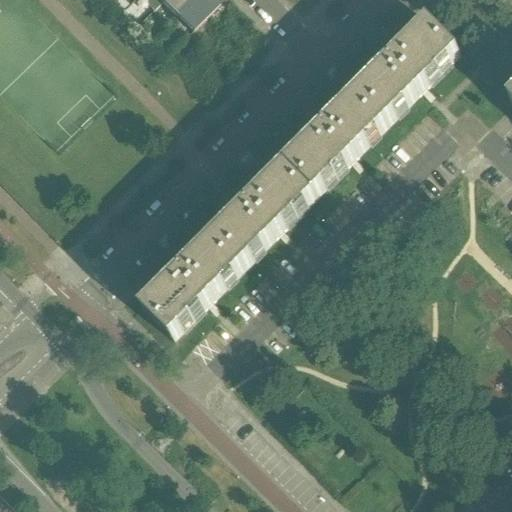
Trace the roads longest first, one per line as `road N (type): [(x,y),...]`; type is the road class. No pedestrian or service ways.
road 1 (residential): [(178,403),(75,304),(319,55)]
road 2 (residential): [(511,173),(465,128),(178,403)]
road 3 (tertiary): [(204,511),(115,422),(79,363),(44,327)]
road 4 (residential): [(178,403),(288,511)]
